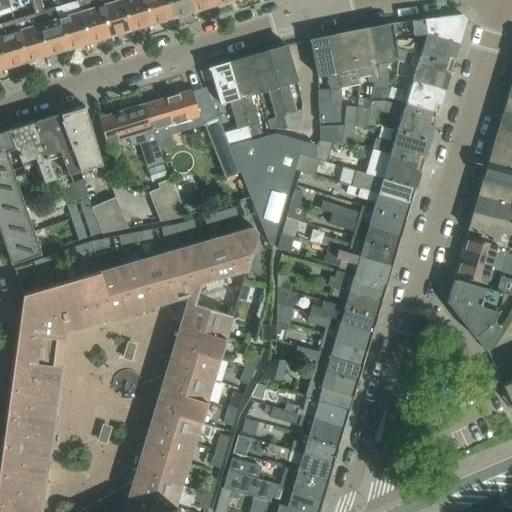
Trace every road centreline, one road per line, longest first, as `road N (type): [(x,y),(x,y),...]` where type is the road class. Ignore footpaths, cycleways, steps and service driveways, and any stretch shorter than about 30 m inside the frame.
road 1 (residential): [(356,511),(500,0)]
road 2 (residential): [(310,13),(0,109)]
